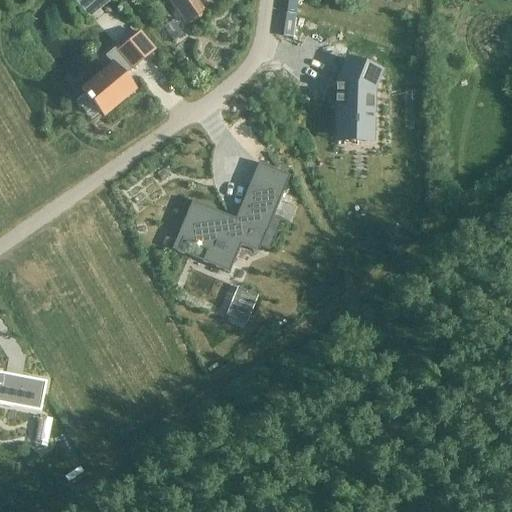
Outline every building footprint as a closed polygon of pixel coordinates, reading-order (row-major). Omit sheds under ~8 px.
[(95,0),(74,0),(69,3),(79,22),(101,10),(95,0)] [(138,34),(128,42),(144,61),(154,52),(138,34)] [(121,48),(116,53),(130,70),(131,71),(137,67),(121,48)] [(347,60),(329,105),(337,108),(337,133),(372,134),(373,90),(380,73),(347,60)] [(86,99),(89,104),(91,102),(104,117),(135,91),(112,64),(81,90),(87,98),(86,99)] [(190,219),(181,241),(233,263),(240,246),(242,247),(242,246),(241,245),(243,241),(269,252),(282,221),(246,206),(239,222),(191,202),(185,217),(190,219)] [(255,294),(238,288),(229,311),(245,318),(255,294)] [(21,378),(15,408),(40,413),(46,383),(21,378)]
